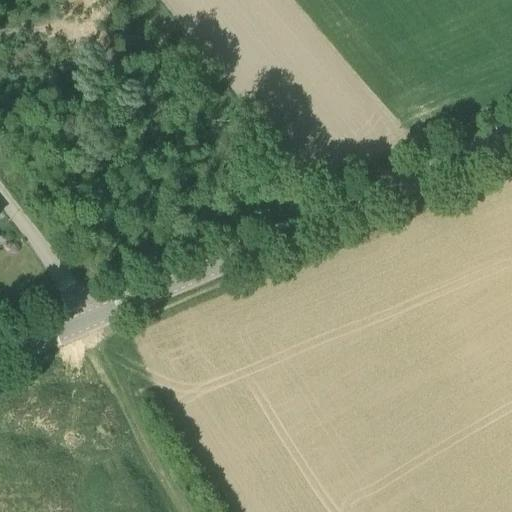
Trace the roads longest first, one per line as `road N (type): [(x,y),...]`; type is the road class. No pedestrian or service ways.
road 1 (tertiary): [(86,318),(511,136)]
road 2 (track): [(182,511),(73,324)]
road 3 (unclassified): [(86,318),(0,187)]
